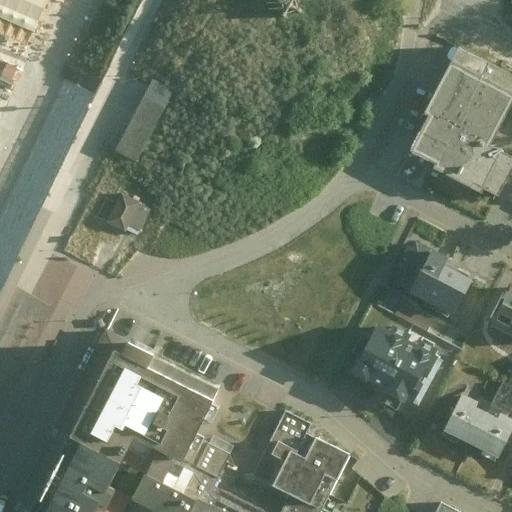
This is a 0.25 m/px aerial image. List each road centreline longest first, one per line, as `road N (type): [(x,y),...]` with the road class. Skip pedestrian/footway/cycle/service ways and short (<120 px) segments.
road 1 (residential): [(511,249),(358,170),(271,237),(133,295)]
road 2 (residential): [(495,511),(401,464),(319,391),(133,295)]
road 3 (residential): [(0,473),(91,289)]
